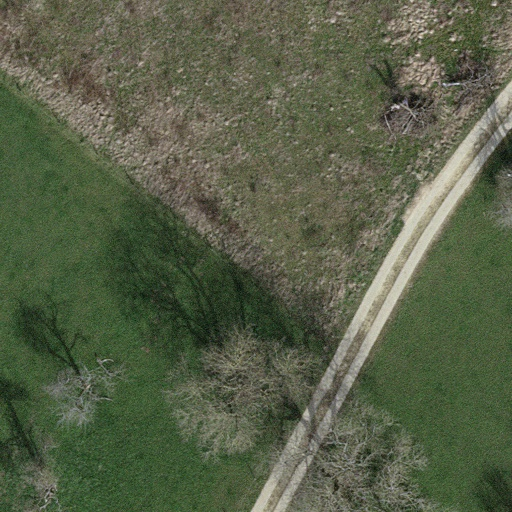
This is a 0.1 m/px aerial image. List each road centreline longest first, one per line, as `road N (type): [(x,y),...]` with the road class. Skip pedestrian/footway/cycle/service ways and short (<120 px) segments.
road 1 (track): [(511,103),(420,216),(263,511)]
road 2 (track): [(25,0),(389,275)]
